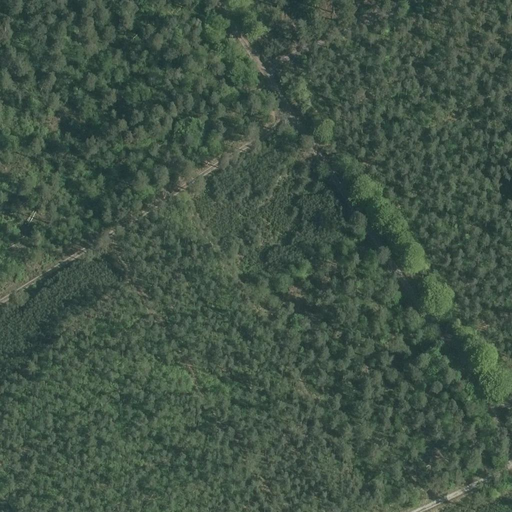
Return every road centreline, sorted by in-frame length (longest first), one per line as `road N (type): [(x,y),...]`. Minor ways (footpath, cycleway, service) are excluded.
road 1 (track): [(487,409),(214,0)]
road 2 (track): [(0,303),(292,117)]
road 3 (track): [(263,73),(416,0)]
